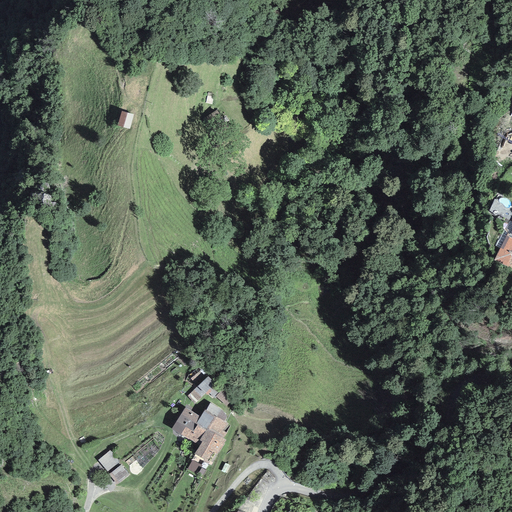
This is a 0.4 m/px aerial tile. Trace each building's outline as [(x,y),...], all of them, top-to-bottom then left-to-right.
[(229,127),(217,108),(202,118),(214,136),(229,127)] [(134,115),(121,111),(116,125),(129,130),(134,115)] [(122,129),(119,143),(131,146),(134,132),(122,129)] [(511,238),(506,236),(494,260),(511,269),(511,238)] [(197,386),(206,378),(199,370),(190,378),(197,386)] [(233,401),(208,376),(206,378),(197,386),(187,397),(194,404),(205,393),(207,395),(208,393),(214,399),(216,397),(227,407),(233,401)] [(210,403),(206,411),(216,417),(223,421),(228,414),(210,403)] [(200,417),(185,407),(172,429),(197,444),(200,440),(207,429),(216,417),(206,411),(204,410),(200,417)] [(223,421),(216,417),(207,429),(200,440),(202,441),(194,455),(213,463),(226,440),(222,439),(230,425),(223,421)] [(119,462),(110,450),(97,460),(106,471),(119,462)] [(202,465),(192,460),(187,469),(197,474),(202,465)] [(128,475),(120,464),(108,473),(116,484),(128,475)]
